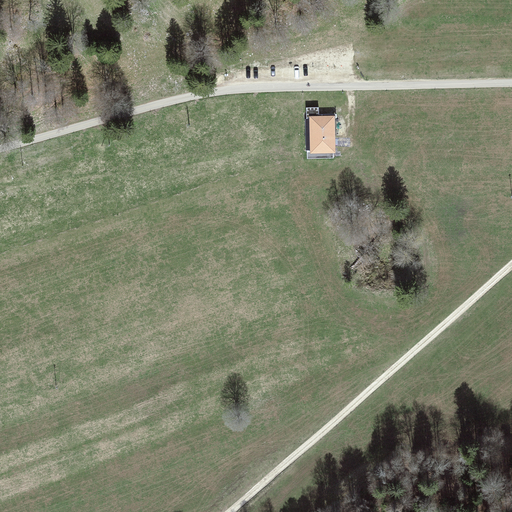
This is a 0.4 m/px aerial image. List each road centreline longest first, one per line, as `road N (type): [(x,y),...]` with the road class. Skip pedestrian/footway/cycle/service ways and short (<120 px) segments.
road 1 (unclassified): [(511,83),(220,90),(0,148)]
road 2 (track): [(511,271),(229,511)]
